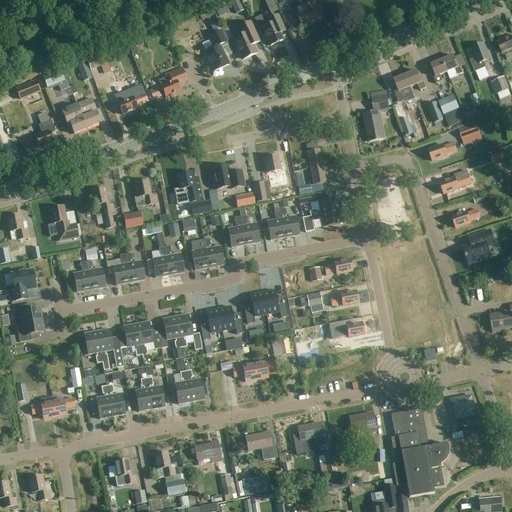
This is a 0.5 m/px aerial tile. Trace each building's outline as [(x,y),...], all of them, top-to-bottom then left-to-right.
[(233,0),(230,2),(236,14),(243,11),(237,0),(233,0)] [(303,0),(309,11),(297,16),(301,26),(306,24),(307,27),(323,20),(317,8),(320,7),(316,0),(303,0)] [(222,6),(215,10),(217,15),(225,12),(222,6)] [(211,11),(203,15),(205,20),(214,16),(211,11)] [(270,46),(282,41),(279,34),(285,31),(283,27),(278,15),(266,20),(266,21),(260,23),(270,46)] [(202,45),(205,52),(204,52),(209,63),(208,64),(212,73),(228,65),(219,46),(226,42),(221,31),(217,22),(210,25),(214,34),(209,37),(210,41),(202,45)] [(256,53),(253,45),(249,38),(256,35),(250,22),(237,28),(241,35),(232,39),(241,59),(256,53)] [(511,36),(497,43),(502,55),(511,50),(511,36)] [(132,39),(129,44),(136,49),(136,47),(138,44),(132,39)] [(470,61),(474,73),(486,68),(483,62),(490,60),(484,44),(471,49),(475,59),(470,61)] [(100,56),(92,58),(96,68),(100,66),(104,65),(100,56)] [(442,61),(447,72),(454,69),(457,76),(463,73),(460,67),(458,68),(453,56),(442,61)] [(34,69),(31,61),(16,67),(20,75),(34,69)] [(77,64),(83,81),(91,78),(84,61),(77,64)] [(107,64),(109,70),(116,67),(114,61),(107,64)] [(430,65),(435,77),(433,78),(436,85),(442,82),(440,75),(447,72),(442,61),(430,65)] [(67,74),(74,71),(72,65),(64,68),(67,74)] [(159,81),(161,87),(149,92),(153,100),(164,96),(165,98),(180,92),(177,85),(187,81),(182,68),(168,74),(169,77),(159,81)] [(42,77),(47,88),(64,81),(60,70),(42,77)] [(405,76),(410,88),(417,85),(420,91),(426,89),(424,82),(422,83),(417,71),(405,76)] [(393,81),(398,92),(396,93),(399,99),(405,97),(403,91),(410,88),(405,76),(393,81)] [(495,95),(497,94),(500,100),(510,96),(508,89),(509,89),(504,78),(491,83),(495,95)] [(15,89),(19,100),(40,92),(36,81),(15,89)] [(74,85),(69,87),(72,95),(77,93),(74,85)] [(389,110),(387,95),(386,91),(370,94),(371,98),(374,113),(363,115),(368,143),(384,140),(379,112),(389,110)] [(147,102),(144,94),(133,98),(118,104),(122,115),(137,109),(136,107),(147,102)] [(474,108),(480,106),(476,95),(470,97),(474,108)] [(453,96),(438,102),(444,115),(449,129),(464,122),(459,109),(453,96)] [(76,105),(86,130),(98,125),(93,113),(96,112),(91,99),(76,105)] [(428,106),(434,124),(443,120),(436,103),(428,106)] [(66,123),(69,122),(74,135),(86,130),(76,105),(61,111),(66,123)] [(463,112),(466,120),(473,118),(470,109),(463,112)] [(423,115),(419,118),(424,126),(428,124),(423,115)] [(400,121),(405,136),(413,134),(411,127),(408,118),(400,121)] [(55,131),(51,121),(38,126),(38,127),(39,126),(42,134),(41,135),(40,134),(34,136),(34,137),(24,141),(27,148),(37,144),(39,149),(54,142),(50,133),(54,131),(55,132),(55,131)] [(461,138),(479,132),(476,124),(458,130),(461,138)] [(448,155),(458,151),(455,143),(444,146),(444,145),(428,150),(432,162),(448,156),(448,155)] [(307,152),(311,169),(323,167),(319,150),(307,152)] [(511,157),(509,150),(496,155),(499,163),(511,158),(511,157)] [(280,172),(277,156),(265,159),(268,174),(274,172),(276,181),(288,178),(286,171),(280,172)] [(231,189),(244,187),(241,171),(229,174),(227,166),(212,169),(216,190),(230,187),(231,189)] [(323,167),(311,169),(314,186),(326,184),(323,167)] [(194,189),(190,173),(177,175),(180,190),(187,189),(188,198),(201,195),(200,188),(194,189)] [(468,185),(466,177),(456,180),(455,178),(440,184),(444,195),(459,190),(458,188),(468,185)] [(134,198),(136,208),(145,206),(157,204),(156,197),(151,198),(148,181),(134,184),(137,198),(134,198)] [(265,192),(263,183),(253,185),(256,203),(266,201),(271,200),(269,192),(265,192)] [(310,185),(298,187),(299,196),(311,193),(310,185)] [(92,192),(94,207),(93,207),(97,225),(104,224),(105,230),(114,228),(116,238),(120,237),(116,217),(112,218),(111,213),(114,212),(113,206),(107,207),(104,190),(92,192)] [(235,197),(237,208),(254,205),(252,194),(235,197)] [(483,201),(481,196),(473,199),(475,204),(483,201)] [(309,211),(310,217),(341,211),(339,198),(318,202),(320,211),(317,211),(317,210),(309,211)] [(209,202),(190,206),(192,218),(211,215),(209,202)] [(50,210),(53,225),(55,224),(59,242),(78,238),(76,225),(67,226),(63,207),(50,210)] [(285,209),(279,210),(284,238),(299,236),(295,217),(285,219),(284,216),(286,216),(285,209)] [(284,238),(279,210),(274,211),(275,218),(277,218),(277,221),(267,222),(270,241),(284,238)] [(71,225),(79,223),(77,211),(69,213),(71,225)] [(314,231),(312,222),(319,221),(318,219),(321,219),(323,228),(344,224),(341,211),(310,217),(302,218),(304,233),(314,231)] [(480,219),(477,211),(467,214),(467,212),(452,217),(456,229),(471,224),(470,222),(480,219)] [(123,216),(126,229),(143,226),(140,213),(123,216)] [(23,232),(20,215),(7,218),(10,233),(16,232),(17,241),(29,239),(28,231),(23,232)] [(220,226),(218,216),(210,218),(212,227),(220,226)] [(245,216),(240,217),(245,246),(259,243),(256,224),(246,226),(245,224),(247,223),(245,216)] [(245,246),(240,217),(234,218),(236,225),(237,225),(238,228),(228,230),(231,248),(245,246)] [(183,231),(194,228),(193,220),(181,222),(183,231)] [(167,226),(169,233),(170,239),(175,238),(180,237),(178,231),(177,224),(167,226)] [(147,235),(160,233),(159,227),(146,230),(147,235)] [(476,244),(463,249),(468,264),(491,257),(487,247),(495,244),(490,231),(473,237),(476,244)] [(209,239),(203,240),(209,269),(223,266),(219,247),(209,249),(209,247),(210,246),(209,239)] [(191,243),(193,252),(191,253),(195,271),(209,269),(203,240),(198,241),(191,243)] [(170,247),(165,248),(170,276),(183,273),(180,255),(170,257),(169,254),(171,254),(170,247)] [(31,249),(33,261),(40,259),(37,248),(31,249)] [(151,253),(153,260),(152,260),(155,279),(170,276),(165,248),(159,249),(159,252),(151,253)] [(0,250),(0,265),(9,263),(7,249),(0,250)] [(97,259),(95,250),(85,251),(86,261),(97,259)] [(84,251),(77,253),(78,261),(85,260),(84,251)] [(130,254),(125,255),(130,283),(144,281),(141,262),(130,264),(130,261),(132,261),(130,254)] [(130,283),(125,255),(119,256),(121,263),(122,263),(123,265),(112,267),(116,286),(130,283)] [(511,271),(511,256),(500,261),(504,275),(511,271)] [(91,261),(85,262),(91,291),(105,288),(101,269),(91,271),(91,269),(92,268),(91,261)] [(336,275),(352,272),(350,261),(334,264),(334,265),(324,267),(325,276),(336,274),(336,275)] [(91,291),(85,262),(80,263),(81,270),(83,270),(83,273),(73,275),(77,293),(91,291)] [(309,270),(311,282),(321,280),(319,268),(309,270)] [(36,279),(34,270),(11,274),(15,292),(12,292),(14,302),(27,299),(25,291),(36,289),(34,279),(36,279)] [(275,291),(262,293),(267,316),(279,313),(280,319),(288,318),(284,298),(277,299),(275,291)] [(342,307),(358,304),(356,292),(340,295),(340,296),(330,298),(331,307),(341,305),(342,307)] [(251,304),(243,305),(247,325),(254,324),(253,318),(267,316),(262,293),(250,295),(251,304)] [(306,296),(309,307),(322,304),(320,293),(306,296)] [(489,315),(493,334),(502,332),(502,330),(511,328),(511,305),(508,307),(509,312),(489,315)] [(21,318),(22,324),(41,321),(39,309),(25,311),(24,306),(13,308),(15,319),(21,318)] [(230,307),(218,309),(222,332),(235,330),(236,335),(244,334),(240,314),(232,315),(230,307)] [(207,320),(199,321),(203,341),(210,340),(209,335),(222,332),(218,309),(205,312),(207,320)] [(188,315),(175,318),(181,349),(186,348),(185,340),(184,341),(183,338),(192,336),(188,315)] [(165,335),(159,336),(161,349),(167,347),(166,341),(175,339),(175,342),(174,342),(175,350),(181,349),(175,318),(162,320),(165,335)] [(41,321),(22,324),(23,330),(17,332),(19,343),(31,341),(30,335),(44,332),(41,321)] [(149,323),(136,325),(142,356),(147,355),(146,351),(146,348),(144,348),(144,345),(152,344),(154,350),(161,349),(159,336),(158,336),(151,337),(149,326),(149,323)] [(348,338),(364,335),(362,323),(346,327),(346,328),(336,330),(337,339),(347,337),(348,338)] [(136,325),(123,327),(125,336),(127,348),(128,357),(136,355),(136,357),(142,356),(136,325)] [(109,330),(96,332),(102,363),(108,362),(106,355),(105,355),(104,352),(113,351),(109,330)] [(102,363),(96,332),(83,335),(87,356),(96,354),(97,357),(95,357),(97,364),(102,363)] [(192,335),(192,336),(193,339),(194,343),(195,349),(195,351),(202,350),(199,334),(192,335)] [(14,336),(5,337),(6,348),(16,346),(14,336)] [(278,342),(281,356),(289,354),(287,341),(278,342)] [(120,349),(113,351),(114,356),(116,364),(116,369),(117,368),(123,367),(121,355),(120,349)] [(183,359),(181,349),(175,350),(172,350),(174,361),(183,359)] [(423,351),(425,362),(435,360),(433,349),(423,351)] [(183,360),(175,362),(178,371),(185,370),(183,360)] [(265,362),(253,364),(256,380),(268,378),(267,371),(277,370),(275,361),(265,363),(265,362)] [(230,362),(220,364),(221,372),(232,370),(232,369),(230,362)] [(256,380),(253,364),(242,366),(242,367),(232,369),(232,370),(233,377),(244,375),(245,382),(256,380)] [(151,367),(144,368),(146,377),(150,376),(153,376),(151,367)] [(70,371),(73,388),(81,387),(78,369),(70,371)] [(91,370),(83,372),(85,379),(92,378),(91,370)] [(191,371),(185,372),(191,403),(204,400),(200,380),(191,381),(191,378),(192,378),(191,371)] [(191,403),(185,372),(180,373),(181,380),(182,380),(183,383),(174,384),(178,405),(191,403)] [(99,377),(94,378),(96,385),(105,383),(105,382),(104,376),(99,377)] [(151,378),(146,379),(151,410),(164,408),(160,387),(152,388),(151,386),(153,385),(151,378)] [(151,410),(146,379),(140,380),(142,388),(143,387),(143,390),(135,392),(139,413),(151,410)] [(204,384),(202,385),(204,396),(210,395),(207,379),(203,380),(204,384)] [(16,386),(19,402),(27,400),(24,385),(16,386)] [(107,386),(112,417),(125,415),(121,394),(112,396),(112,393),(113,393),(112,385),(107,386)] [(100,420),(112,417),(107,386),(101,387),(102,395),(104,394),(104,397),(96,399),(100,420)] [(470,397),(452,400),(455,419),(453,420),(452,420),(453,427),(480,422),(478,411),(473,412),(470,397)] [(63,400),(52,402),(55,418),(66,416),(65,410),(75,408),(73,399),(63,401),(63,400)] [(55,418),(52,402),(40,404),(41,406),(30,408),(32,416),(42,414),(43,420),(55,418)] [(390,438),(393,454),(395,464),(392,464),(396,487),(406,485),(409,498),(413,498),(428,495),(433,494),(433,493),(432,488),(443,487),(439,465),(440,464),(441,464),(442,463),(443,462),(444,461),(445,460),(446,459),(446,458),(447,457),(447,456),(447,455),(448,453),(448,452),(448,451),(448,450),(448,449),(447,447),(447,443),(446,444),(434,446),(427,441),(422,414),(421,409),(412,411),(412,409),(405,411),(405,412),(390,415),(391,419),(394,437),(390,438)] [(373,413),(348,417),(351,432),(365,430),(365,434),(376,433),(373,413)] [(325,442),(321,424),(297,428),(299,442),(317,439),(317,443),(325,442)] [(269,434),(244,438),(247,452),(258,449),(261,449),(263,461),(277,458),(273,435),(269,436),(269,434)] [(213,462),(221,461),(217,443),(193,447),(196,461),(212,458),(213,462)] [(160,454),(154,455),(156,470),(158,479),(163,478),(164,478),(176,476),(175,469),(170,470),(167,453),(160,454)] [(336,472),(332,455),(315,459),(313,466),(315,476),(336,472)] [(383,478),(390,477),(386,459),(379,460),(383,478)] [(127,460),(113,462),(116,478),(115,478),(117,487),(120,486),(124,486),(135,483),(134,476),(130,477),(127,460)] [(288,464),(282,464),(285,485),(291,484),(288,464)] [(228,475),(220,477),(224,496),(232,494),(228,475)] [(176,476),(164,478),(165,484),(167,496),(185,493),(183,481),(177,482),(176,476)] [(265,476),(251,479),(254,495),(268,492),(265,476)] [(357,478),(359,486),(368,484),(367,476),(357,478)] [(44,494),(41,477),(28,479),(31,494),(37,493),(39,502),(50,500),(49,493),(44,494)] [(388,511),(388,509),(396,508),(397,508),(397,511),(404,511),(407,510),(404,496),(395,497),(393,485),(392,479),(384,480),(385,487),(384,487),(386,500),(372,502),(373,506),(373,511),(388,511)] [(4,508),(16,506),(15,499),(10,500),(7,483),(0,484),(0,499),(3,499),(4,508)] [(187,489),(188,497),(189,500),(193,499),(197,498),(198,498),(196,488),(187,489)] [(134,493),(136,505),(146,503),(144,492),(134,493)] [(282,493),(284,505),(292,504),(290,492),(282,493)] [(471,509),(471,511),(500,511),(498,498),(478,501),(479,508),(471,509)]
